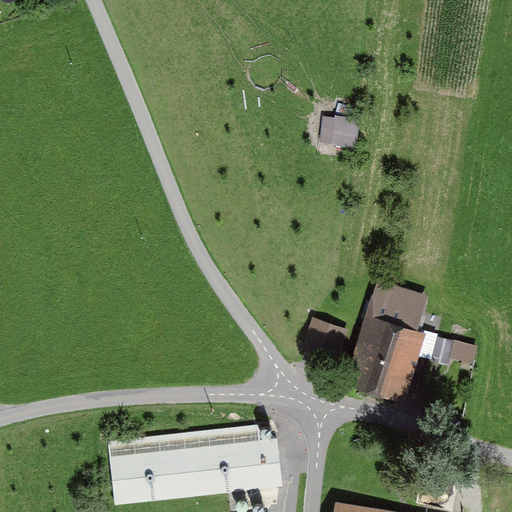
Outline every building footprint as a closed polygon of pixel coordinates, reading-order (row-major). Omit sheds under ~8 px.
[(321,133),(353,139),(358,112),(326,106),(321,133)] [(308,114),(283,112),(281,142),(306,144),(308,114)] [(427,298),(368,283),(343,387),(401,401),(427,298)] [(346,330),(309,318),(299,350),(336,362),(346,330)] [(106,443),(114,507),(282,488),(275,424),(106,443)] [(388,511),(325,500),(323,511),(388,511)]
